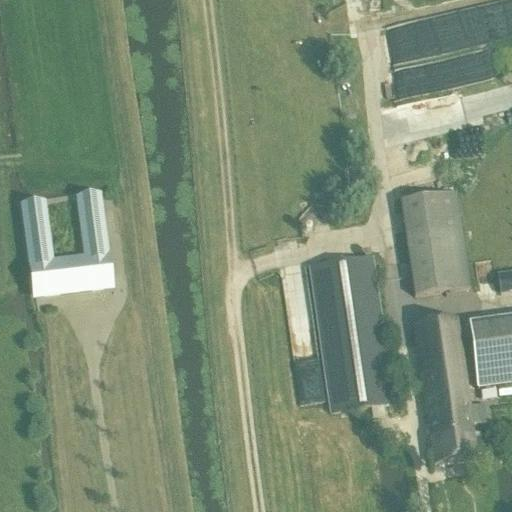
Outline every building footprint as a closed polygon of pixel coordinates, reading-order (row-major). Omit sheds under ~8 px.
[(414,300),(470,291),(455,196),(399,205),(414,300)] [(86,261),(68,264),(72,295),(109,290),(97,199),(78,202),(86,261)] [(35,300),(72,295),(68,264),(49,266),(41,207),(23,209),(35,300)] [(330,416),(356,412),(393,406),(371,262),(309,271),(330,416)] [(476,391),(511,386),(511,321),(469,328),(476,391)] [(424,399),(466,392),(456,323),(414,329),(424,399)] [(469,409),(466,392),(424,399),(434,468),(475,462),(475,458),(488,456),(486,439),(473,441),(471,427),(487,425),(484,407),(469,409)]
